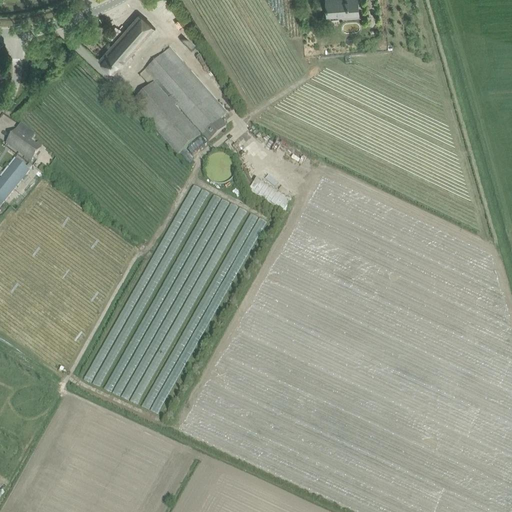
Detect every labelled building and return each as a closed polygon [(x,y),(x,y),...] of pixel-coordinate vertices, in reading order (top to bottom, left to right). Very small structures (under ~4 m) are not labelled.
[(154,8),(166,3),(164,0),(160,0),(152,4),(154,8)] [(348,15),(348,16),(359,16),(357,0),(325,0),(327,16),(348,15)] [(154,28),(139,15),(99,61),(114,74),(154,28)] [(134,103),(131,105),(142,117),(177,158),(200,139),(174,108),(176,106),(208,144),(226,128),(225,127),(219,121),(226,115),(215,102),(208,108),(184,80),(191,74),(171,50),(164,56),(146,71),(156,83),(151,88),(134,103)] [(19,128),(17,131),(24,137),(26,134),(21,130),(19,128)] [(40,149),(25,137),(24,137),(17,131),(7,144),(31,162),(40,149)] [(0,206),(29,170),(16,160),(0,179),(0,206)] [(256,179),(249,192),(284,213),(291,201),(256,179)] [(285,184),(295,187),(294,190),(299,191),(301,185),(287,180),(285,184)] [(201,189),(168,253),(175,257),(208,193),(201,189)] [(152,371),(143,366),(225,202),(218,198),(146,341),(146,335),(136,330),(110,383),(104,383),(105,377),(96,377),(93,384),(161,417),(220,298),(221,273),(228,274),(235,258),(241,261),(247,261),(267,222),(250,214),(239,237),(239,229),(247,212),(241,209),(233,208),(152,371)]
